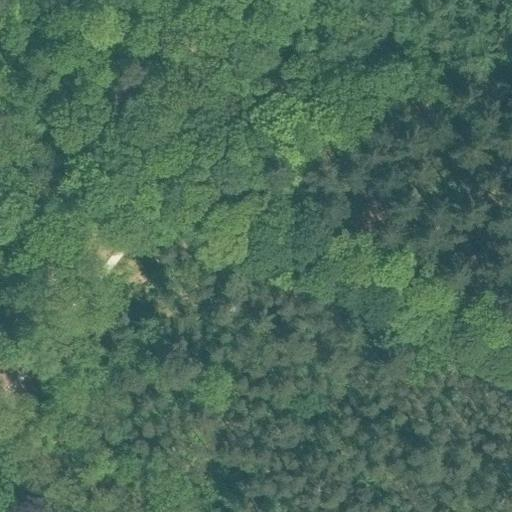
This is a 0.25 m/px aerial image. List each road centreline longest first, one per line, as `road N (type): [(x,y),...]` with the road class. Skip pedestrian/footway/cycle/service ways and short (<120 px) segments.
road 1 (track): [(0,348),(250,0)]
road 2 (unknown): [(186,0),(0,282)]
